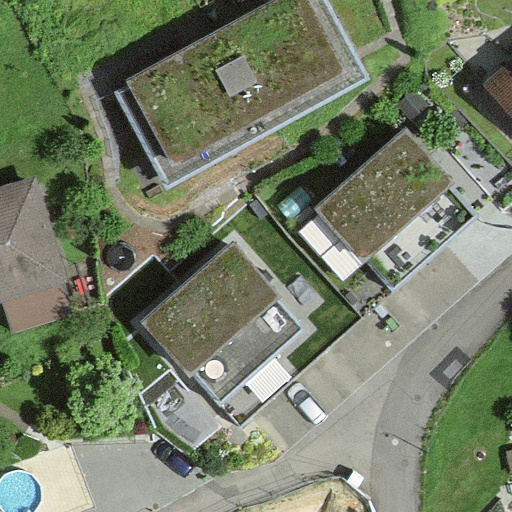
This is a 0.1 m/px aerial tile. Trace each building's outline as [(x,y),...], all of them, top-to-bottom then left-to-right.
[(299,4),(122,101),(173,192),(349,94),(299,4)] [(511,73),(490,93),(511,117),(511,73)] [(479,216),(407,143),(328,220),(399,293),(479,216)] [(0,192),(0,306),(8,332),(67,314),(27,184),(0,192)] [(300,330),(229,257),(150,334),(221,407),(300,330)]
